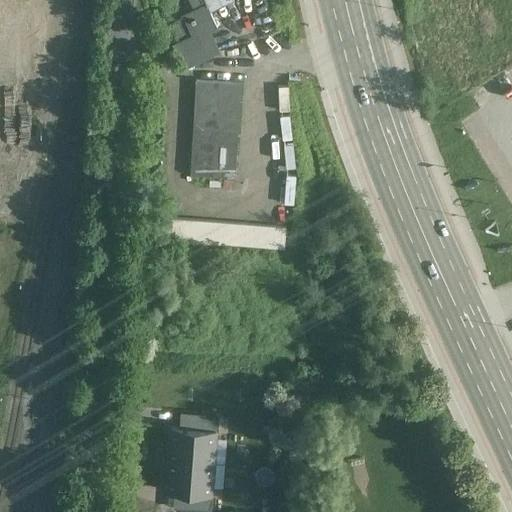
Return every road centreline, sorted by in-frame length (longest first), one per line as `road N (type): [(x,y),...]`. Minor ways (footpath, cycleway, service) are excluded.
road 1 (residential): [(89,511),(121,0)]
road 2 (secondary): [(342,0),(422,234),(511,426)]
